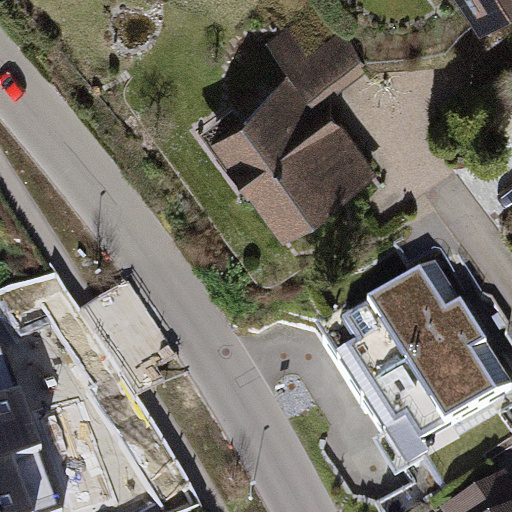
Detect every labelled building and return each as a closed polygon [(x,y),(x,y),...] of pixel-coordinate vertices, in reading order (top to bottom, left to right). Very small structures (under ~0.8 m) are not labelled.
[(470,0),(483,18),(507,0),(470,0)] [(298,65),(242,126),(273,169),(254,184),(287,230),(371,169),(328,113),(328,105),(298,65)] [(362,398),(473,327),(434,267),(323,338),(362,398)] [(511,388),(511,387),(473,327),(362,398),(401,459),(511,388)] [(61,511),(0,344),(0,481),(11,511),(61,511)] [(11,511),(0,481),(0,511),(11,511)] [(511,511),(511,497),(502,482),(455,511),(511,511)]
